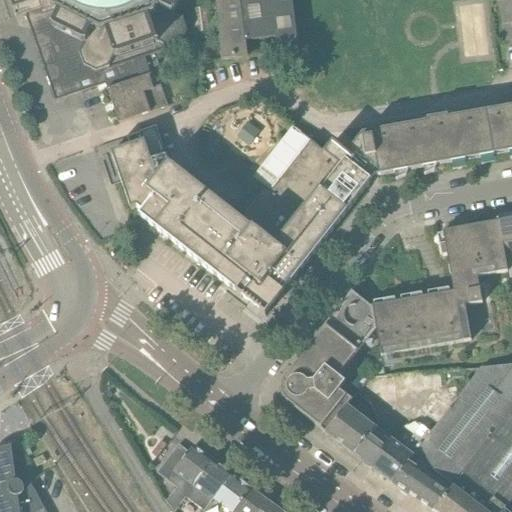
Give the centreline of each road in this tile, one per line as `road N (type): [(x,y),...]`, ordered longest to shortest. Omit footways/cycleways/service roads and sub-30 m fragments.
road 1 (residential): [(224,405),(384,210),(511,188)]
road 2 (residential): [(84,305),(0,123)]
road 3 (residential): [(368,511),(224,405)]
road 4 (residential): [(224,405),(123,322),(84,305)]
